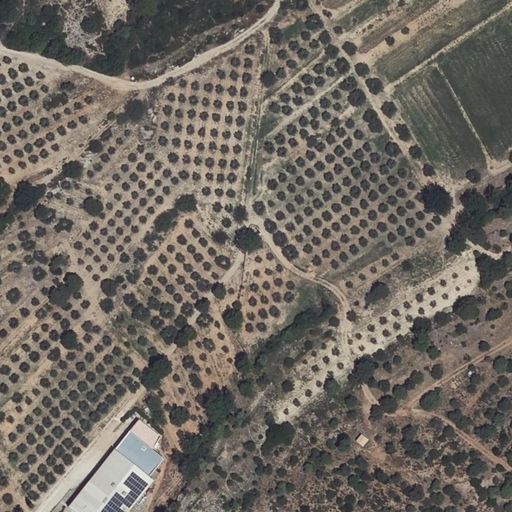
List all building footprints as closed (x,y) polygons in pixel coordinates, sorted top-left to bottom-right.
[(141,421),(132,431),(136,437),(155,452),(162,437),(141,421)] [(136,437),(132,431),(117,453),(153,480),(158,472),(136,437)] [(364,438),(359,434),(354,441),(358,445),(364,438)] [(155,452),(136,437),(158,472),(167,460),(155,452)] [(153,480),(117,453),(71,511),(72,511),(132,511),(155,483),(153,480)]
